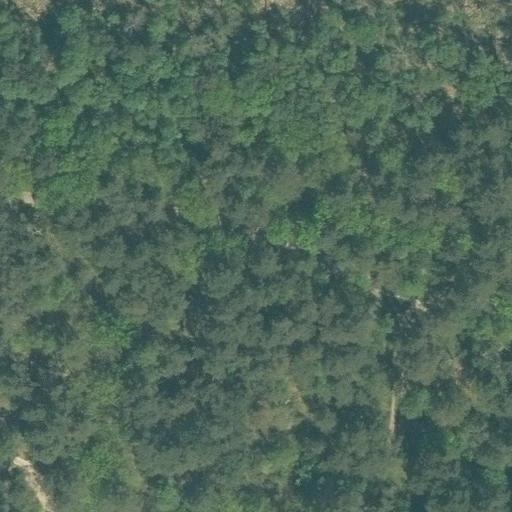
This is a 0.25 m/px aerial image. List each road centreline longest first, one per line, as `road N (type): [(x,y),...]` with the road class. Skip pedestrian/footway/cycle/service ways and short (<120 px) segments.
road 1 (track): [(0,194),(212,220),(376,286),(511,309)]
road 2 (track): [(401,292),(393,442),(366,511)]
